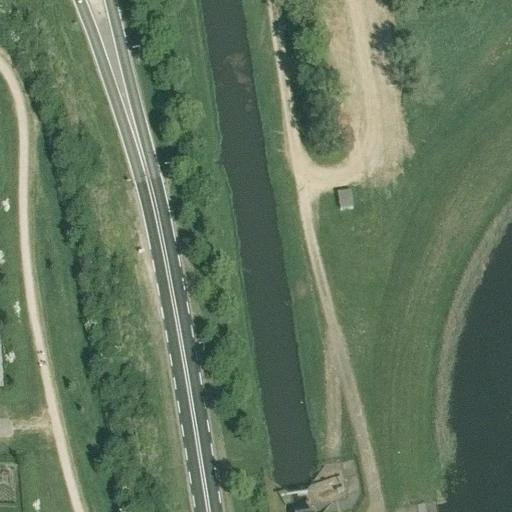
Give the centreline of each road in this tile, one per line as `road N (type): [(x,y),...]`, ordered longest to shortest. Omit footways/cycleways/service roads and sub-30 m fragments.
road 1 (unclassified): [(371,511),(359,420),(301,195),(269,0)]
road 2 (unknown): [(0,53),(21,66),(40,114),(37,233),(102,511)]
road 3 (primary): [(205,511),(162,246),(129,117)]
road 4 (primary): [(78,0),(129,117)]
